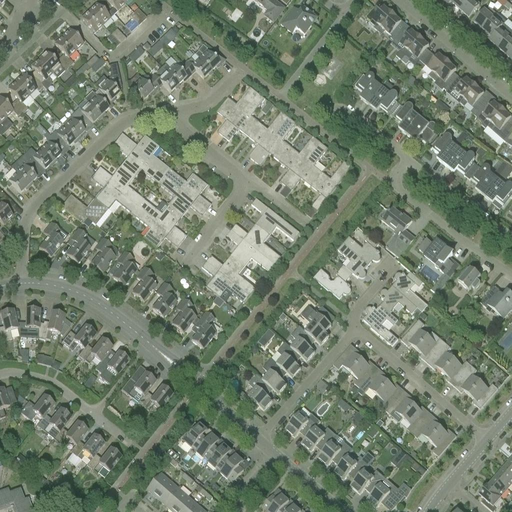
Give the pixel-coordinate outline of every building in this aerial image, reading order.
[(113,17),(117,13),(124,6),(118,0),(104,0),(113,9),(109,13),(113,17)] [(209,0),(198,0),(197,2),(206,9),(211,1),(209,0)] [(273,24),(278,18),(284,10),(271,0),(251,0),(267,12),(264,17),(273,24)] [(453,0),(451,4),(460,12),(469,0),(453,0)] [(479,0),(469,0),(460,12),(469,20),(479,8),(475,5),(479,0)] [(106,16),(96,6),(88,13),(102,27),(113,17),(109,13),(106,16)] [(310,15),(303,9),(299,14),(293,9),(280,26),(292,35),(296,31),(304,37),(313,25),(317,23),(316,21),(317,20),(315,18),(313,13),(310,15)] [(374,9),(365,19),(370,23),(368,26),(373,30),(377,33),(392,16),(388,12),(383,9),(379,14),(374,9)] [(488,10),(485,13),(483,12),(473,23),(483,31),(493,20),(496,16),(488,10)] [(142,24),(146,20),(137,11),(133,15),(142,24)] [(94,35),(102,27),(88,13),(81,20),(94,35)] [(137,28),(142,24),(133,15),(129,19),(137,28)] [(493,20),(483,31),(491,39),(492,39),(502,28),(506,23),(501,19),(496,15),(496,16),(493,19),(493,20)] [(397,19),(392,16),(377,33),(381,37),(385,33),(391,39),(390,40),(393,43),(394,41),(401,33),(396,29),(401,24),(396,20),(397,19)] [(491,39),(489,42),(498,50),(508,39),(511,34),(503,27),(502,28),(492,39),(491,39)] [(75,53),(83,46),(69,31),(61,39),(75,53)] [(119,45),(125,40),(124,39),(120,35),(116,31),(111,36),(119,45)] [(165,49),(176,38),(170,31),(158,42),(165,49)] [(397,39),(394,41),(398,44),(399,45),(403,49),(404,50),(400,54),(399,53),(395,58),(400,62),(401,62),(405,57),(420,40),(416,36),(415,36),(411,32),(406,37),(401,33),(397,39)] [(115,49),(119,45),(111,36),(106,40),(115,49)] [(68,69),(73,65),(68,60),(75,53),(61,39),(54,46),(63,56),(59,60),(68,69)] [(507,58),(511,52),(511,42),(508,39),(498,50),(507,58)] [(429,57),(424,53),(428,48),(424,44),(424,43),(420,40),(405,57),(400,62),(406,67),(410,62),(408,61),(412,57),(418,62),(415,66),(418,69),(429,57)] [(158,43),(154,47),(159,53),(163,49),(158,43)] [(206,53),(205,52),(207,51),(202,47),(197,53),(198,53),(195,56),(199,61),(211,73),(215,69),(216,70),(225,62),(215,54),(211,57),(207,53),(206,53)] [(68,69),(59,60),(55,64),(46,54),(38,61),(52,75),(57,80),(64,73),(68,69)] [(132,55),(128,59),(133,64),(137,61),(132,55)] [(182,67),(191,77),(195,73),(202,81),(207,76),(208,78),(212,74),(211,73),(199,61),(195,56),(186,63),(182,67)] [(443,60),(438,56),(434,61),(429,57),(418,69),(422,72),(425,68),(431,74),(428,78),(432,81),(447,64),(443,60)] [(89,70),(91,68),(95,64),(97,62),(98,62),(94,57),(87,64),(86,64),(85,66),(89,70)] [(97,62),(95,64),(100,69),(105,64),(102,62),(100,59),(98,62),(97,62)] [(376,59),(372,63),(378,68),(382,64),(376,59)] [(35,73),(31,77),(34,80),(42,89),(45,92),(50,87),(50,83),(48,80),(52,75),(38,61),(30,68),(35,73)] [(442,90),(446,93),(456,81),(451,77),(456,72),(451,68),(452,67),(447,64),(432,81),(442,90)] [(165,66),(161,69),(166,74),(179,88),(178,86),(182,82),(183,84),(191,77),(182,67),(178,71),(174,67),(170,71),(165,66)] [(153,77),(149,81),(158,90),(162,86),(169,94),(174,90),(175,91),(179,88),(166,74),(161,69),(156,75),(154,78),(153,77)] [(393,75),(390,79),(395,84),(399,80),(393,75)] [(29,84),(22,76),(15,83),(29,98),(36,91),(38,93),(42,89),(34,80),(31,77),(33,80),(29,84)] [(128,83),(125,84),(127,91),(132,90),(143,102),(148,97),(150,98),(158,90),(149,81),(145,77),(141,81),(136,76),(133,80),(129,83),(128,83)] [(374,80),(374,79),(374,78),(373,77),(372,76),(371,76),(370,76),(369,76),(368,76),(367,77),(366,77),(365,79),(363,78),(353,90),(353,91),(355,89),(362,95),(359,100),(368,107),(381,89),(373,83),(374,82),(374,81),(374,80)] [(65,85),(68,89),(77,81),(74,77),(65,85)] [(102,79),(94,87),(98,91),(107,101),(109,104),(111,105),(115,101),(114,100),(119,95),(117,93),(121,88),(119,80),(119,77),(118,77),(113,79),(108,83),(107,82),(106,83),(102,79)] [(470,84),(466,80),(461,85),(456,81),(446,93),(449,96),(450,97),(450,98),(453,101),(454,101),(455,101),(459,105),(475,87),(470,84)] [(15,83),(7,91),(17,101),(13,105),(21,114),(23,115),(27,111),(26,109),(33,102),(29,98),(15,83)] [(484,105),(479,101),(483,96),(479,92),(479,91),(475,87),(459,105),(464,109),(467,105),(473,110),(470,114),(473,117),(484,105)] [(222,139),(257,95),(249,89),(236,106),(227,100),(216,114),(226,122),(217,134),(222,139)] [(389,96),(381,89),(368,107),(376,113),(380,109),(388,115),(386,117),(387,117),(397,104),(395,103),(396,101),(397,100),(397,99),(397,98),(397,97),(397,96),(396,96),(396,95),(395,95),(394,94),(393,94),(392,94),(391,94),(391,95),(390,95),(389,96)] [(83,100),(84,101),(88,106),(101,119),(105,116),(103,115),(108,110),(105,108),(109,104),(107,101),(98,91),(94,95),(92,94),(91,93),(84,100),(83,100)] [(248,139),(259,125),(251,118),(265,101),(257,95),(222,139),(228,143),(238,131),(248,139)] [(9,109),(0,99),(0,114),(5,120),(12,113),(17,118),(21,114),(13,105),(9,109)] [(431,99),(428,102),(433,107),(436,103),(431,99)] [(444,117),(449,112),(438,103),(434,108),(444,117)] [(484,105),(473,117),(476,120),(480,116),(486,121),(483,125),(481,127),(485,131),(487,129),(502,111),(498,108),(493,104),(488,109),(484,105)] [(101,119),(88,106),(81,113),(78,110),(74,115),(82,124),(86,120),(92,126),(96,121),(98,123),(101,119)] [(413,110),(412,109),(412,108),(411,107),(410,107),(409,106),(408,106),(407,107),(406,107),(405,108),(404,110),(401,108),(392,121),(393,120),(401,126),(398,130),(406,137),(420,120),(412,113),(412,112),(413,111),(413,110)] [(505,144),(506,142),(509,137),(511,133),(511,129),(506,125),(511,119),(506,115),(507,115),(502,111),(487,129),(505,144)] [(0,134),(10,125),(5,120),(0,114),(0,134)] [(254,163),(288,120),(281,114),(267,131),(259,125),(248,139),(257,147),(248,159),(254,163)] [(69,119),(61,126),(63,127),(77,142),(81,139),(79,138),(84,133),(78,128),(82,124),(74,115),(69,119)] [(279,164),(290,150),(282,143),(296,126),(288,120),(254,163),(260,168),(269,156),(279,164)] [(428,126),(420,120),(406,137),(415,144),(418,139),(426,146),(425,147),(425,148),(435,135),(433,133),(435,131),(435,130),(436,129),(436,128),(435,128),(435,127),(435,126),(434,126),(434,125),(433,125),(432,125),(431,124),(431,125),(430,125),(429,125),(429,126),(428,126)] [(74,146),(77,142),(63,127),(55,135),(54,133),(49,137),(58,147),(62,143),(68,149),(72,144),(74,146)] [(53,166),(57,162),(55,161),(60,156),(54,151),(58,147),(49,137),(47,134),(43,138),(46,141),(45,142),(48,145),(40,152),(53,166)] [(453,146),(450,144),(451,141),(451,139),(449,137),(446,137),(444,138),(442,140),(440,139),(430,151),(431,152),(432,150),(440,156),(436,161),(445,168),(459,150),(464,143),(468,139),(462,134),(453,146)] [(158,149),(144,137),(136,147),(129,142),(124,148),(163,178),(168,171),(151,157),(158,149)] [(285,188),(320,145),(312,139),(298,156),(290,150),(279,164),(289,172),(279,184),(285,188)] [(310,189),(322,174),(314,168),(327,151),(320,145),(285,188),(291,193),(301,181),(310,189)] [(163,178),(124,148),(120,154),(127,159),(119,169),(133,180),(140,172),(157,186),(163,178)] [(22,158),(34,170),(38,166),(44,172),(48,168),(50,169),(53,166),(40,152),(35,156),(30,150),(22,158)] [(467,157),(459,150),(445,168),(453,174),(457,170),(465,176),(464,178),(474,166),(472,164),(473,162),(474,161),(474,160),(474,159),(474,158),(473,157),(473,156),(472,156),(472,155),(471,155),(470,155),(469,155),(468,156),(467,156),(467,157)] [(15,165),(10,169),(12,171),(16,175),(29,189),(33,185),(31,184),(36,180),(30,174),(34,170),(22,158),(19,161),(15,165)] [(317,213),(351,170),(343,164),(330,181),(322,174),(310,189),(320,196),(311,208),(317,213)] [(490,171),(489,170),(489,169),(488,168),(487,168),(486,168),(486,167),(485,168),(484,168),(483,168),(483,169),(482,169),(481,171),(479,169),(469,182),(470,181),(478,187),(475,191),(483,198),(497,181),(489,174),(490,173),(490,172),(490,171)] [(133,180),(119,169),(111,179),(99,169),(94,175),(138,209),(144,202),(127,188),(133,180)] [(29,189),(16,175),(12,171),(4,178),(9,182),(8,183),(11,186),(20,195),(24,191),(26,192),(29,189)] [(186,184),(168,171),(163,178),(206,212),(210,207),(198,197),(206,187),(192,176),(186,184)] [(138,209),(94,175),(90,181),(102,190),(94,200),(107,211),(108,212),(115,203),(132,217),(138,209)] [(206,212),(163,178),(157,186),(174,199),(167,207),(181,219),(189,209),(201,218),(206,212)] [(505,187),(497,181),(483,198),(492,205),(495,201),(503,207),(502,208),(503,209),(511,196),(511,195),(510,194),(511,193),(511,192),(511,187),(511,186),(510,186),(509,186),(508,186),(507,186),(506,186),(506,187),(505,187)] [(86,210),(70,197),(60,209),(82,226),(86,220),(95,227),(107,211),(94,200),(86,210)] [(299,235),(256,201),(251,207),(263,216),(255,226),(269,237),(276,229),(293,243),(299,235)] [(161,215),(144,202),(138,209),(181,244),(186,238),(174,228),(181,219),(167,207),(161,215)] [(12,218),(0,204),(0,223),(3,227),(12,218)] [(181,244),(138,209),(132,217),(149,230),(142,239),(156,250),(164,240),(176,250),(181,244)] [(388,213),(382,221),(381,222),(395,233),(394,235),(396,236),(385,250),(399,260),(407,251),(415,241),(407,234),(406,235),(404,233),(412,223),(404,217),(403,219),(392,210),(389,214),(388,213)] [(47,239),(38,251),(50,260),(56,252),(63,244),(67,238),(59,232),(58,231),(50,225),(42,235),(47,239)] [(269,237),(255,226),(247,236),(235,226),(231,232),(274,267),(280,259),(263,245),(269,237)] [(77,266),(83,258),(90,250),(82,244),(87,238),(78,231),(76,234),(70,242),(74,245),(65,257),(77,266)] [(274,267),(231,232),(226,238),(238,248),(230,257),(245,269),(251,261),(268,274),(274,267)] [(374,251),(378,246),(368,238),(364,243),(367,245),(362,250),(348,239),(343,246),(368,268),(373,262),(373,263),(374,263),(375,263),(375,264),(376,264),(377,264),(378,263),(379,262),(380,261),(380,260),(380,259),(379,258),(379,257),(378,257),(378,256),(379,255),(374,251)] [(102,276),(108,268),(116,257),(117,256),(117,255),(117,254),(117,253),(117,252),(116,252),(116,251),(102,240),(100,243),(94,251),(99,255),(90,266),(102,276)] [(440,271),(439,272),(444,276),(445,276),(450,280),(459,268),(449,260),(452,257),(446,252),(447,251),(436,243),(433,247),(426,242),(419,252),(425,257),(424,258),(440,271)] [(363,273),(368,268),(343,246),(337,252),(350,263),(345,269),(343,267),(343,268),(339,272),(349,280),(352,276),(357,280),(358,279),(359,279),(359,280),(360,280),(361,280),(362,280),(363,280),(364,280),(364,279),(365,278),(365,277),(365,276),(365,275),(364,274),(364,273),(363,273)] [(158,253),(154,259),(160,263),(164,258),(158,253)] [(123,289),(129,281),(136,273),(128,266),(133,261),(124,254),(116,264),(121,268),(111,280),(123,289)] [(245,269),(230,257),(223,267),(211,258),(206,264),(249,298),(255,290),(238,277),(245,269)] [(249,298),(206,264),(201,269),(213,279),(205,289),(217,298),(220,300),(226,292),(243,306),(249,298)] [(469,271),(467,269),(461,277),(457,281),(458,282),(457,283),(468,293),(471,289),(474,291),(480,285),(477,283),(480,279),(470,270),(469,271)] [(143,305),(149,297),(156,288),(148,282),(153,277),(144,270),(142,272),(135,280),(140,284),(131,295),(143,305)] [(331,283),(329,282),(328,278),(321,271),(313,280),(328,293),(329,293),(339,301),(343,296),(344,296),(345,297),(346,297),(347,297),(348,297),(349,296),(350,296),(350,295),(351,294),(351,293),(350,292),(350,291),(349,290),(350,289),(345,284),(349,280),(339,272),(335,276),(337,278),(333,283),(331,283)] [(422,285),(410,274),(406,278),(403,276),(402,277),(401,276),(400,276),(400,275),(399,275),(398,275),(397,275),(397,276),(396,276),(395,277),(395,278),(394,279),(394,280),(395,281),(395,282),(396,282),(396,283),(392,288),(421,314),(427,307),(409,292),(415,286),(418,290),(422,285)] [(163,320),(169,312),(176,304),(170,299),(174,294),(163,285),(155,295),(160,299),(151,311),(163,320)] [(436,297),(442,289),(437,286),(432,293),(436,297)] [(421,314),(392,288),(387,294),(386,293),(386,292),(385,292),(384,292),(383,292),(382,292),(381,293),(380,294),(380,295),(380,296),(380,297),(380,298),(381,298),(381,299),(382,299),(381,301),(384,303),(380,307),(389,316),(393,311),(398,305),(411,316),(413,314),(417,310),(421,314)] [(493,289),(479,305),(486,311),(489,315),(490,314),(501,323),(508,315),(511,310),(511,296),(507,292),(502,298),(500,297),(501,295),(498,293),(497,294),(493,291),(494,290),(493,289)] [(217,298),(212,305),(219,310),(224,304),(220,300),(217,298)] [(183,336),(189,328),(195,320),(188,313),(192,308),(183,301),(174,313),(179,316),(171,327),(183,336)] [(389,316),(380,307),(376,312),(373,310),(372,311),(371,310),(370,310),(369,309),(368,309),(368,310),(367,310),(366,310),(366,311),(365,311),(365,312),(365,313),(365,314),(365,315),(366,316),(367,317),(362,322),(371,329),(370,330),(391,348),(397,342),(382,328),(386,322),(393,328),(397,322),(389,316)] [(309,309),(302,316),(307,323),(311,326),(305,334),(304,334),(315,343),(320,348),(320,347),(329,338),(325,334),(331,328),(329,326),(334,321),(334,320),(329,316),(321,309),(316,315),(309,309)] [(25,325),(15,325),(17,331),(16,331),(18,339),(30,339),(37,339),(37,331),(38,331),(38,325),(39,311),(25,311),(25,325)] [(0,343),(11,341),(9,333),(16,331),(17,331),(15,325),(12,312),(0,314),(0,317),(3,329),(0,329),(0,343)] [(38,331),(37,331),(37,339),(37,341),(44,343),(44,341),(49,342),(52,334),(59,336),(62,324),(64,317),(52,314),(48,325),(43,323),(42,326),(38,325),(38,331)] [(215,335),(208,329),(214,321),(205,314),(191,331),(196,335),(191,342),(202,352),(215,335)] [(416,352),(427,338),(420,331),(424,327),(418,322),(400,343),(408,350),(411,347),(416,352)] [(62,324),(59,336),(62,338),(69,329),(62,324)] [(87,347),(95,336),(85,328),(76,339),(69,334),(63,341),(61,344),(72,353),(77,346),(83,351),(87,347)] [(305,334),(299,328),(291,338),(297,343),(290,350),(285,345),(284,345),(306,364),(314,354),(309,349),(315,343),(304,334),(305,334)] [(268,332),(264,337),(269,341),(274,336),(268,332)] [(427,338),(416,352),(421,356),(419,359),(427,366),(445,345),(439,341),(435,345),(427,338)] [(103,360),(112,349),(101,341),(93,352),(87,347),(83,351),(77,358),(88,366),(94,359),(99,364),(100,364),(103,360)] [(306,364),(284,345),(277,354),(282,359),(276,366),(286,375),(286,376),(292,380),(300,370),(295,366),(300,359),(306,364)] [(445,345),(427,366),(435,373),(437,370),(442,374),(454,361),(446,354),(450,350),(445,345)] [(254,347),(250,352),(254,357),(259,352),(254,347)] [(350,375),(361,361),(356,357),(359,354),(350,347),(332,368),(337,372),(338,372),(342,368),(350,375)] [(129,362),(127,361),(128,359),(121,354),(120,355),(118,354),(109,365),(103,360),(100,364),(99,364),(94,371),(101,376),(99,379),(109,387),(117,378),(129,362)] [(470,359),(466,364),(471,368),(475,363),(470,359)] [(262,382),(262,383),(272,392),(277,397),(278,396),(286,387),(281,382),(286,376),(286,375),(276,366),(270,361),(265,367),(265,372),(268,375),(262,382)] [(361,361),(350,375),(358,381),(354,386),(359,391),(377,370),(369,363),(367,366),(361,361)] [(462,368),(454,361),(442,374),(447,379),(445,382),(453,389),(471,368),(466,364),(466,363),(462,368)] [(469,397),(480,384),(472,377),(476,373),(471,368),(453,389),(461,396),(463,393),(469,397)] [(376,397),(388,384),(382,380),(385,377),(377,370),(359,391),(364,394),(364,395),(368,391),(376,397)] [(146,394),(155,383),(145,375),(136,386),(129,381),(121,392),(131,400),(137,394),(142,398),(143,398),(146,394)] [(248,399),(243,403),(255,413),(259,409),(263,413),(272,403),(266,398),(272,392),(262,383),(262,382),(256,377),(248,386),(254,391),(248,399)] [(393,389),(388,384),(376,397),(384,404),(380,409),(385,413),(403,393),(395,386),(393,389)] [(488,391),(480,384),(469,397),(474,402),(471,404),(480,412),(497,391),(492,386),(488,391)] [(160,412),(172,396),(161,388),(153,399),(146,394),(143,398),(142,398),(137,405),(148,413),(153,407),(160,412)] [(0,420),(4,419),(2,411),(8,409),(2,390),(0,390),(0,420)] [(403,393),(385,413),(391,418),(398,425),(402,420),(414,407),(409,403),(411,400),(403,393)] [(45,417),(54,406),(43,398),(35,409),(28,404),(22,411),(19,414),(30,423),(36,416),(41,421),(42,421),(45,417)] [(341,402),(337,406),(343,412),(347,407),(341,402)] [(419,412),(414,407),(402,420),(410,427),(406,432),(412,436),(429,416),(421,409),(419,412)] [(53,441),(58,434),(62,430),(70,419),(60,411),(52,422),(45,417),(42,421),(41,421),(36,428),(47,436),(53,441)] [(306,422),(298,415),(284,431),(294,440),(299,434),(305,440),(306,440),(315,430),(320,424),(311,416),(306,422)] [(429,443),(440,430),(435,425),(437,423),(429,416),(412,436),(417,441),(421,436),(429,443)] [(78,444),(87,432),(77,424),(68,435),(62,430),(58,434),(53,441),(64,449),(69,443),(75,447),(78,444)] [(195,425),(180,441),(184,444),(191,450),(191,451),(192,450),(196,454),(196,455),(207,441),(203,437),(201,435),(205,431),(199,426),(198,427),(195,425)] [(322,436),(315,430),(306,440),(305,440),(301,445),(311,454),(315,449),(322,454),(331,444),(336,438),(327,430),(322,436)] [(445,434),(440,430),(429,443),(436,450),(432,454),(438,459),(456,439),(448,432),(445,434)] [(95,456),(104,445),(93,437),(85,449),(78,444),(75,447),(69,454),(86,467),(91,460),(92,461),(95,456)] [(207,441),(196,455),(203,461),(204,460),(208,464),(207,465),(208,465),(219,451),(215,447),(213,446),(217,441),(211,437),(207,441)] [(343,444),(344,444),(337,438),(336,438),(331,444),(322,454),(317,460),(327,468),(332,463),(338,468),(347,458),(353,452),(343,444)] [(219,451),(208,465),(215,471),(216,471),(220,474),(219,475),(220,475),(234,459),(229,455),(227,458),(225,456),(229,452),(229,451),(223,447),(219,451)] [(108,474),(120,458),(110,450),(101,461),(95,456),(92,461),(91,460),(86,467),(97,476),(102,469),(104,470),(108,474)] [(400,454),(396,459),(400,463),(405,458),(400,454)] [(234,459),(220,475),(227,482),(228,481),(232,485),(233,485),(236,487),(241,481),(238,479),(243,472),(239,468),(237,467),(241,462),(235,457),(234,459)] [(338,468),(333,474),(343,482),(348,477),(354,482),(355,483),(374,460),(370,457),(365,457),(362,461),(358,461),(355,464),(347,458),(338,468)] [(371,479),(364,472),(374,461),(374,460),(355,483),(354,482),(350,488),(359,497),(364,491),(370,497),(371,497),(385,481),(376,473),(371,479)] [(25,462),(20,469),(25,473),(30,466),(25,462)] [(511,464),(509,463),(502,471),(511,480),(511,464)] [(417,466),(414,470),(423,477),(426,473),(417,466)] [(507,491),(511,485),(511,480),(502,471),(494,480),(507,491)] [(156,499),(170,483),(161,475),(153,484),(146,491),(156,499)] [(186,483),(189,480),(184,475),(181,479),(186,483)] [(191,488),(194,484),(189,480),(186,483),(191,488)] [(507,491),(494,480),(487,488),(486,487),(500,500),(507,491)] [(387,493),(380,487),(385,481),(371,497),(370,497),(366,502),(376,511),(381,505),(388,511),(392,511),(404,499),(406,500),(411,492),(403,485),(398,492),(392,487),(387,493)] [(47,483),(44,488),(53,496),(57,491),(47,483)] [(165,507),(179,491),(170,483),(156,499),(165,507)] [(486,487),(484,489),(483,488),(478,493),(480,494),(478,496),(484,501),(481,504),(480,504),(489,511),(494,511),(494,510),(495,510),(493,508),(500,500),(486,487)] [(0,511),(32,511),(27,500),(23,501),(19,490),(9,494),(7,490),(0,492),(0,511)] [(170,511),(176,511),(188,499),(179,491),(165,507),(170,511)] [(272,497),(261,510),(263,511),(280,511),(284,508),(288,503),(283,499),(279,504),(277,501),(272,497)] [(192,511),(197,507),(188,499),(176,511),(192,511)]
